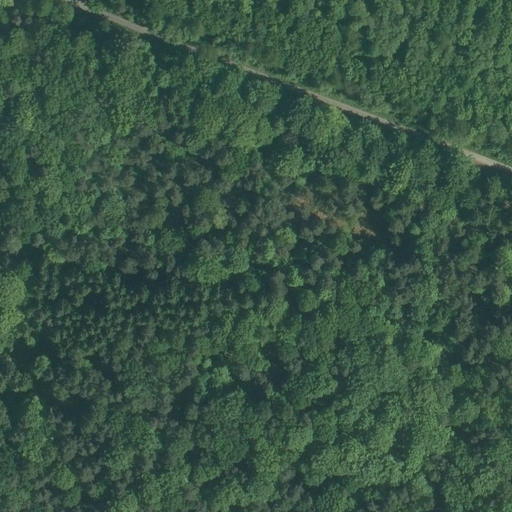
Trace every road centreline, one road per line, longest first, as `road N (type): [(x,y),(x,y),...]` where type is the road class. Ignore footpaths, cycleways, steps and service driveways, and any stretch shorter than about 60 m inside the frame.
road 1 (unclassified): [(511,163),(80,0)]
road 2 (track): [(0,180),(53,196),(108,87),(206,70),(221,54)]
